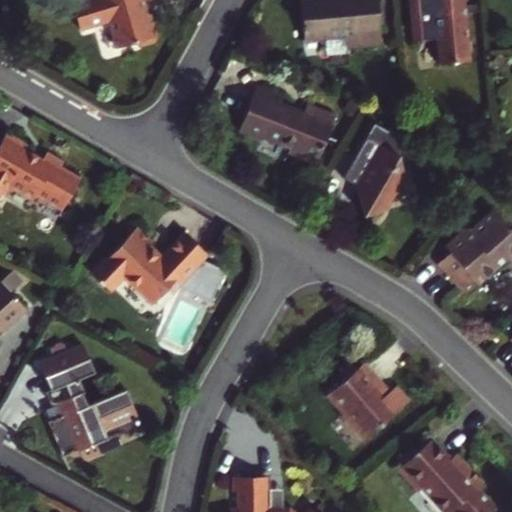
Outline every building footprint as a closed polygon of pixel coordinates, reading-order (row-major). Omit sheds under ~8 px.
[(76,0),(70,2),(77,27),(109,19),(116,47),(133,42),(140,47),(153,43),(157,35),(151,12),(147,13),(144,1),(145,0),(76,0)] [(382,42),(377,0),(299,0),(303,39),(324,37),(325,55),(347,53),(346,45),(382,42)] [(468,38),(464,0),(429,0),(431,9),(407,11),(410,39),(433,38),(435,63),(469,60),(469,52),(472,49),(471,39),(468,38)] [(318,162),(336,112),(307,102),(303,111),(281,103),(284,94),(256,84),(239,128),(265,138),(267,134),(292,143),(289,151),(318,162)] [(376,123),(367,137),(343,177),(347,179),(358,186),(359,192),(365,214),(384,209),(393,193),(408,189),(399,156),(409,140),(390,128),(389,131),(376,123)] [(29,149),(4,134),(0,140),(0,191),(4,194),(10,185),(32,198),(35,193),(61,208),(78,177),(58,166),(61,161),(45,151),(40,159),(27,152),(29,149)] [(461,233),(455,238),(456,250),(450,257),(438,269),(465,295),(476,283),(480,286),(506,260),(511,264),(511,263),(511,235),(487,212),(466,233),(461,233)] [(135,229),(93,274),(110,289),(123,276),(154,304),(169,289),(173,292),(179,286),(217,300),(228,271),(203,260),(208,254),(186,234),(163,258),(149,246),(152,244),(135,229)] [(444,250),(450,257),(456,250),(455,238),(444,250)] [(0,328),(25,304),(0,279),(0,328)] [(147,427),(127,384),(84,403),(79,391),(82,390),(77,378),(93,370),(81,345),(37,366),(48,390),(43,392),(50,406),(58,403),(60,410),(55,412),(45,408),(67,455),(99,441),(105,424),(115,420),(119,430),(130,435),(147,427)] [(366,442),(412,404),(400,389),(391,395),(385,388),(388,386),(370,364),(363,370),(359,366),(344,378),(348,383),(332,396),(347,415),(345,417),(366,442)] [(459,473),(450,463),(431,440),(398,469),(417,492),(422,488),(440,511),(446,511),(449,510),(450,511),(492,511),(493,511),(477,493),(483,488),(465,467),(459,473)] [(459,473),(465,467),(456,457),(450,463),(459,473)] [(267,511),(268,478),(233,478),(232,494),(236,494),(234,511),(314,511),(305,507),(302,511),(286,511),(283,511),(267,511)]
